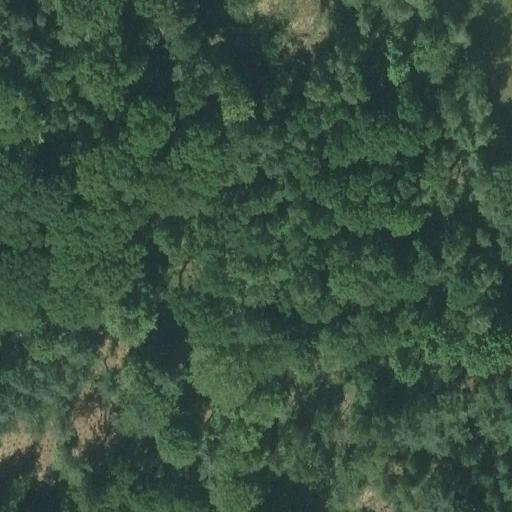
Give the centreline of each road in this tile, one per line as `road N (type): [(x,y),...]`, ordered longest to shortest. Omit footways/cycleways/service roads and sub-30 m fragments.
road 1 (track): [(141,0),(193,49),(207,79),(241,247),(238,356)]
road 2 (track): [(238,356),(226,456),(206,511)]
